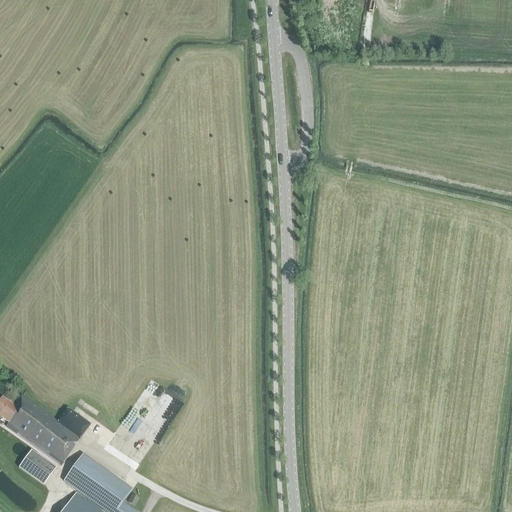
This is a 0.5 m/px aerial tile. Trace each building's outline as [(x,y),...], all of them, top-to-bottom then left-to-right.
[(152,379),(141,396),(154,405),(166,387),(152,379)] [(2,398),(0,401),(0,417),(8,423),(5,427),(60,466),(79,439),(21,396),(13,406),(2,398)] [(79,438),(90,424),(68,408),(58,422),(79,438)] [(55,468),(31,451),(18,469),(42,486),(55,468)] [(63,482),(104,511),(135,511),(123,503),(132,490),(83,454),(63,482)] [(62,482),(59,486),(72,495),(75,491),(62,482)] [(101,511),(76,494),(62,511),(101,511)] [(132,495),(127,503),(134,507),(138,499),(132,495)]
